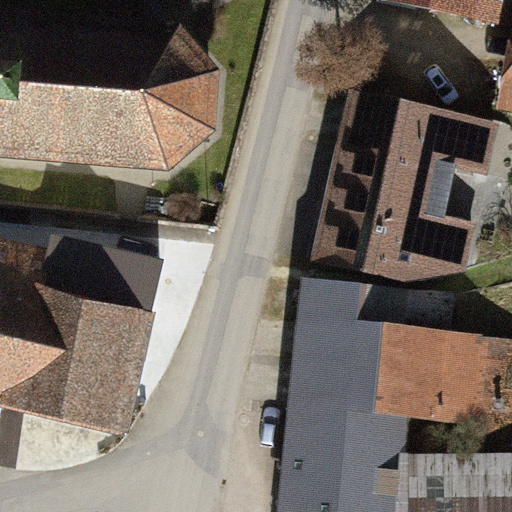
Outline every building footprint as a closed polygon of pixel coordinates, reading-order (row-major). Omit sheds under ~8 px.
[(511,0),(362,0),(511,27),(511,44),(499,116),(511,118),(511,0)] [(192,29),(0,16),(0,168),(180,180),(225,143),(230,81),(192,29)] [(508,122),(355,95),(323,273),(471,299),(485,221),(457,216),(465,168),(499,174),(508,122)] [(55,261),(0,248),(0,409),(135,441),(164,316),(155,314),(166,266),(59,242),(55,261)] [(469,303),(305,285),(284,511),(402,511),(409,426),(421,426),(416,511),(511,511),(511,342),(466,336),(469,303)]
